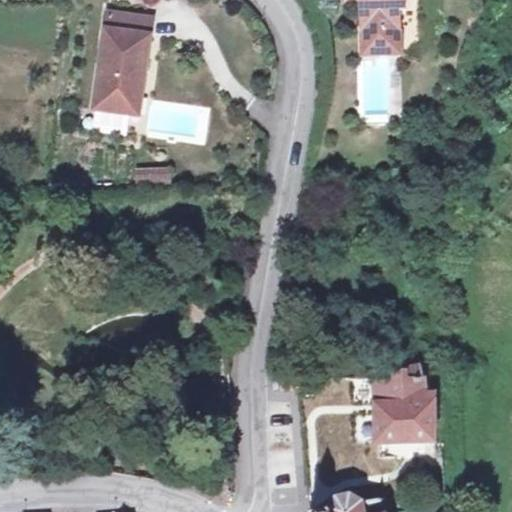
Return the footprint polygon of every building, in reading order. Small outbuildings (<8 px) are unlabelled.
[(360,0),(364,57),(404,54),(404,42),(368,44),(366,12),(373,12),(372,0),(360,0)] [(372,0),(373,12),(366,12),(368,44),(404,42),(402,11),(408,10),(407,0),(372,0)] [(110,15),(96,112),(130,116),(133,99),(142,100),(153,21),(110,15)] [(96,112),(93,133),(128,138),(130,116),(96,112)] [(174,175),(140,175),(139,188),(173,187),(174,175)] [(366,381),(351,380),(350,405),(377,406),(376,444),(437,445),(435,405),(437,402),(435,397),(430,395),(426,397),(426,385),(420,385),(420,374),(399,373),(399,377),(366,377),(366,381)] [(274,430),(275,450),(292,449),(292,429),(274,430)] [(426,496),(427,508),(439,504),(440,495),(426,496)] [(335,502),(328,511),(385,511),(382,500),(364,503),(353,498),(335,502)]
